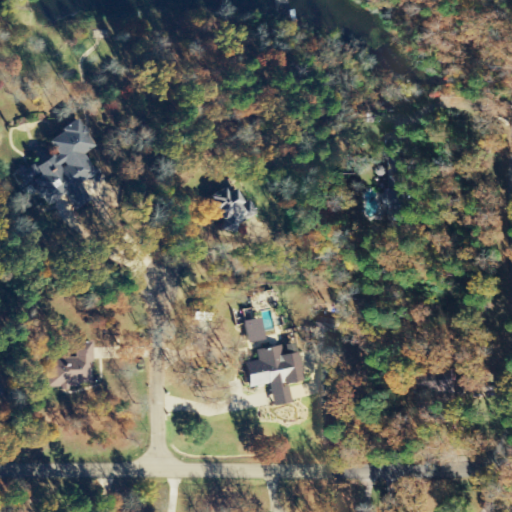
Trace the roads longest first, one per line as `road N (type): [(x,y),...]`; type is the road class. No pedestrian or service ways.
road 1 (residential): [(0,469),(463,472),(486,467),(511,436)]
road 2 (residential): [(160,471),(160,282)]
